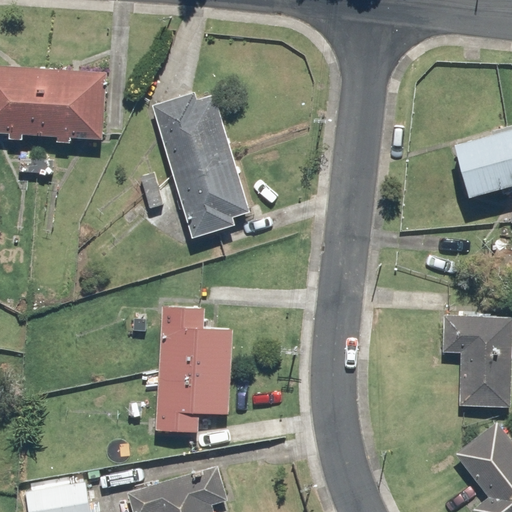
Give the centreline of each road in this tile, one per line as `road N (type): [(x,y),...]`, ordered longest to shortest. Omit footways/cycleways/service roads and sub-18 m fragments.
road 1 (residential): [(375,3),(335,350),(334,413),(361,511)]
road 2 (tertiary): [(511,16),(375,3)]
